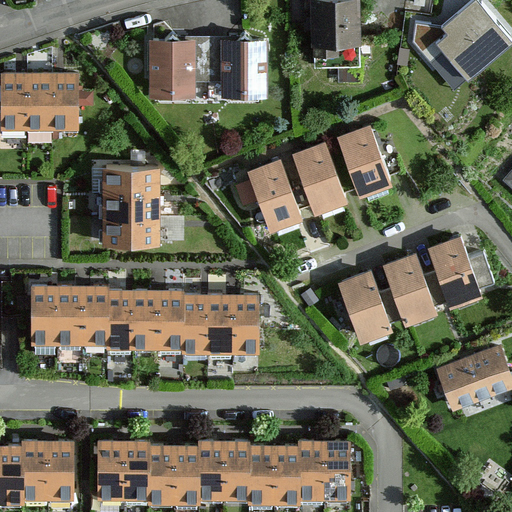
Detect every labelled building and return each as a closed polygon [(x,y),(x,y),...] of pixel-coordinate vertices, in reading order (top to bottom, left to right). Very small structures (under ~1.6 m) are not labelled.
[(358,0),(307,0),(308,46),(332,46),(332,40),(359,40),(358,0)] [(436,17),(410,39),(430,63),(442,52),(464,78),(511,38),(478,0),(445,28),(436,17)] [(194,36),(147,36),(148,93),(194,92),(194,36)] [(267,36),(219,36),(219,92),(267,92),(267,36)] [(27,66),(0,66),(0,124),(26,125),(27,66)] [(51,125),(52,67),(27,66),(26,125),(51,125)] [(76,125),(77,67),(52,67),(51,125),(76,125)] [(369,119),(337,131),(358,188),(390,177),(369,119)] [(325,137),(291,149),(311,208),(345,196),(325,137)] [(278,155),(246,167),(267,225),(299,213),(278,155)] [(158,162),(97,162),(97,187),(98,212),(98,237),(159,236),(159,212),(159,187),(158,162)] [(511,164),(499,179),(511,189),(511,164)] [(461,232),(429,242),(447,298),(479,288),(461,232)] [(414,247),(382,258),(400,315),(433,305),(414,247)] [(370,264),(335,277),(358,337),(392,324),(370,264)] [(56,281),(27,281),(27,344),(56,344),(81,344),(104,344),(105,288),(105,281),(81,281),(56,281)] [(105,288),(104,344),(104,352),(129,352),(154,353),(180,353),(180,344),(180,293),(180,288),(155,288),(129,288),(105,288)] [(207,293),(180,293),(180,353),(180,356),(206,356),(207,293)] [(231,293),(207,293),(206,356),(230,356),(231,293)] [(257,293),(231,293),(230,356),(257,355),(257,293)] [(511,372),(502,342),(432,366),(446,408),(511,385),(511,372)] [(194,442),(194,494),(222,494),(248,494),(247,441),(247,432),(222,433),(194,433),(194,442)] [(294,441),(295,492),(321,492),(348,491),(348,432),(320,432),(294,432),(294,441)] [(44,434),(18,434),(18,440),(18,495),(44,495),(44,434)] [(71,434),(44,434),(44,495),(71,495),(71,434)] [(118,436),(92,437),(92,495),(118,495),(118,436)] [(144,436),(118,436),(118,495),(144,495),(144,443),(144,436)] [(18,440),(0,440),(0,501),(18,501),(18,495),(18,440)] [(271,441),(247,441),(248,494),(248,501),(271,500),(271,441)] [(294,441),(271,441),(271,500),(295,500),(295,492),(294,441)] [(170,442),(144,443),(144,495),(144,502),(171,502),(170,442)] [(194,442),(170,442),(171,502),(195,502),(194,494),(194,442)]
